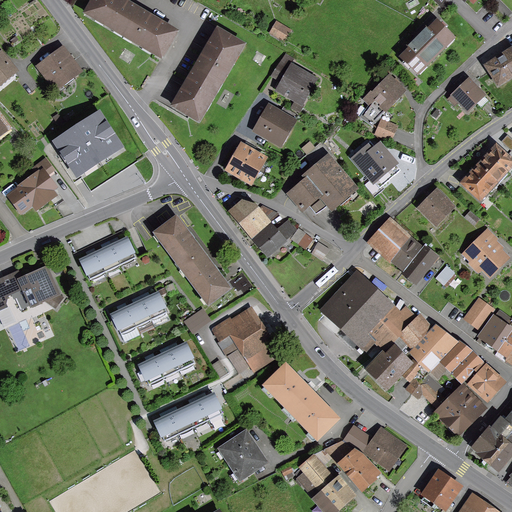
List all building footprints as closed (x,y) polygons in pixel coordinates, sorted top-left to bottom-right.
[(122,32),(139,2),(134,0),(87,0),(83,9),(122,32)] [(161,56),(178,26),(139,2),(122,32),(161,56)] [(292,29),(276,20),(269,32),(285,41),(292,29)] [(217,21),(193,62),(223,79),(246,39),(217,21)] [(453,38),(437,23),(428,32),(426,30),(409,47),(411,49),(402,58),(418,74),(453,38)] [(79,72),(62,50),(39,67),(54,87),(64,80),(66,82),(79,72)] [(318,76),(292,61),(294,58),(285,52),(271,76),(279,81),(274,88),(294,100),(290,107),(299,113),(305,103),(302,102),(318,76)] [(511,75),(511,54),(510,52),(487,67),(498,84),(511,75)] [(0,82),(14,71),(1,55),(0,56),(0,82)] [(193,62),(170,102),(200,119),(223,79),(193,62)] [(371,124),(379,114),(384,109),(386,111),(407,88),(389,71),(372,90),(370,88),(362,98),(368,104),(359,116),(371,124)] [(469,81),(454,96),(467,110),(476,103),(481,108),(488,101),(469,81)] [(278,103),(276,106),(268,101),(251,130),(281,147),(297,118),(281,109),(283,106),(278,103)] [(0,136),(11,129),(0,114),(0,113),(0,136)] [(117,145),(98,117),(58,143),(77,172),(117,145)] [(397,127),(382,120),(376,134),(391,141),(397,127)] [(511,139),(508,136),(502,142),(511,151),(511,139)] [(240,138),(232,153),(259,169),(268,154),(240,138)] [(511,165),(511,153),(496,139),(477,160),(499,179),(511,165)] [(303,175),(285,191),(302,210),(309,204),(315,212),(326,206),(328,204),(332,208),(359,185),(331,152),(332,151),(323,141),(316,147),(309,140),(301,147),(308,154),(305,157),(311,163),(300,173),(303,175)] [(367,182),(370,179),(372,181),(397,161),(380,141),(355,162),(365,173),(362,176),(367,182)] [(259,169),(232,153),(223,167),(251,183),(259,169)] [(53,195),(50,190),(54,187),(43,173),(51,167),(45,160),(33,169),(39,175),(11,196),(23,211),(33,203),(36,207),(53,195)] [(499,179),(477,160),(459,180),(481,200),(499,179)] [(456,204),(437,185),(416,206),(436,226),(448,215),(446,214),(456,204)] [(271,220),(279,213),(261,206),(256,200),(242,196),(228,209),(252,237),(271,220)] [(479,218),(470,210),(464,216),(474,225),(479,218)] [(411,235),(412,234),(389,215),(366,242),(389,261),(390,260),(411,235)] [(278,227),(271,220),(252,237),(268,255),(288,238),(287,237),(297,228),(288,218),(278,227)] [(156,234),(182,269),(202,254),(176,219),(156,234)] [(313,238),(299,227),(291,238),(305,249),(313,238)] [(499,238),(487,227),(461,253),(469,261),(468,262),(478,273),(481,269),(489,277),(510,256),(501,248),(503,246),(497,240),(499,238)] [(402,270),(423,245),(411,235),(390,260),(402,270)] [(126,238),(111,245),(120,266),(136,258),(126,238)] [(330,249),(318,241),(310,253),(322,260),(330,249)] [(402,270),(401,271),(415,284),(440,255),(425,242),(423,245),(402,270)] [(105,273),(120,266),(111,245),(96,252),(105,273)] [(105,273),(96,252),(80,260),(90,280),(105,273)] [(228,289),(202,254),(182,269),(208,304),(228,289)] [(454,273),(447,267),(436,278),(443,285),(454,273)] [(365,351),(374,342),(376,339),(368,331),(395,304),(357,268),(319,308),(365,351)] [(31,305),(45,299),(56,308),(63,297),(56,293),(46,270),(21,281),(17,273),(0,280),(0,307),(3,306),(5,295),(23,287),(31,305)] [(157,293),(142,300),(151,320),(167,313),(157,293)] [(126,307),(136,328),(151,320),(142,300),(126,307)] [(467,319),(479,327),(491,310),(479,302),(467,319)] [(382,347),(385,349),(398,335),(398,334),(416,315),(405,304),(401,309),(395,304),(368,331),(376,339),(374,342),(381,348),(382,347)] [(283,351),(252,305),(232,318),(230,315),(211,328),(219,340),(216,341),(226,356),(227,355),(240,373),(250,366),(253,371),(283,351)] [(136,328),(126,307),(111,314),(121,335),(136,328)] [(211,319),(202,307),(183,321),(192,333),(211,319)] [(478,333),(498,348),(511,328),(511,324),(511,323),(511,321),(511,318),(499,309),(496,313),(494,312),(478,333)] [(407,343),(411,347),(432,324),(419,312),(416,315),(398,334),(398,335),(407,343)] [(439,360),(459,339),(451,331),(436,321),(432,324),(411,347),(408,350),(429,370),(439,360)] [(511,328),(498,348),(496,350),(506,357),(511,348),(511,328)] [(382,347),(381,348),(364,366),(387,388),(402,373),(415,360),(402,348),(407,343),(398,335),(385,349),(382,347)] [(451,371),(473,348),(469,343),(460,338),(459,339),(439,360),(447,368),(451,371)] [(185,343),(170,350),(179,371),(195,364),(185,343)] [(473,348),(451,371),(462,381),(475,368),(477,370),(487,360),(473,348)] [(155,358),(164,378),(179,371),(170,350),(155,358)] [(164,378),(155,358),(139,365),(149,385),(164,378)] [(262,382),(317,437),(341,414),(286,359),(262,382)] [(422,367),(415,360),(402,373),(409,380),(422,367)] [(447,368),(439,360),(429,370),(437,378),(447,368)] [(507,379),(487,360),(477,370),(467,381),(487,400),(507,379)] [(441,386),(429,374),(421,383),(426,387),(421,393),(433,404),(441,396),(436,391),(441,386)] [(415,377),(405,389),(411,393),(420,382),(415,377)] [(461,381),(448,395),(462,409),(459,413),(469,423),(486,407),(461,381)] [(420,382),(411,393),(417,398),(421,393),(426,387),(421,383),(420,382)] [(213,394),(198,401),(208,421),(223,414),(213,394)] [(462,409),(448,395),(433,410),(457,435),(469,423),(459,413),(462,409)] [(198,401),(184,407),(193,428),(208,421),(198,401)] [(169,414),(179,434),(193,428),(184,407),(169,414)] [(470,446),(486,458),(511,426),(511,421),(505,415),(500,412),(491,423),(490,421),(470,446)] [(179,434),(169,414),(155,421),(164,442),(179,434)] [(343,441),(365,454),(389,471),(407,445),(380,426),(373,436),(353,424),(343,441)] [(511,426),(486,458),(499,469),(511,452),(511,426)] [(230,464),(256,447),(246,433),(221,449),(230,464)] [(343,441),(326,447),(334,456),(362,487),(380,471),(365,454),(343,441)] [(240,479),(266,462),(256,447),(230,464),(240,479)] [(326,447),(314,452),(325,464),(334,456),(326,447)] [(325,511),(334,511),(356,492),(338,472),(335,474),(325,464),(314,452),(299,466),(300,467),(294,473),(297,476),(296,477),(312,495),(311,496),(325,511)] [(292,472),(289,467),(283,470),(285,475),(292,472)] [(439,474),(421,500),(438,511),(440,511),(458,488),(439,474)] [(493,511),(472,497),(461,511),(493,511)]
